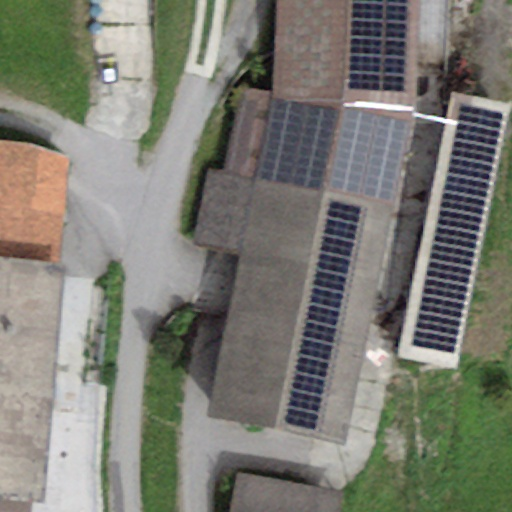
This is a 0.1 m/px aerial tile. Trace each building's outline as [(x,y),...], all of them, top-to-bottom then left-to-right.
[(418,0),(276,0),(270,96),(414,121),(418,0)] [(270,96),(237,90),(219,174),(394,215),(414,121),(270,96)] [(450,95),(397,359),(457,373),(511,106),(450,95)] [(36,150),(0,146),(0,263),(60,269),(69,159),(36,150)] [(394,215),(219,174),(207,170),(194,246),(238,259),(206,421),(346,451),(394,215)] [(60,269),(0,263),(0,511),(26,511),(27,507),(42,508),(60,269)] [(338,511),(343,490),(236,470),(227,511),(338,511)]
